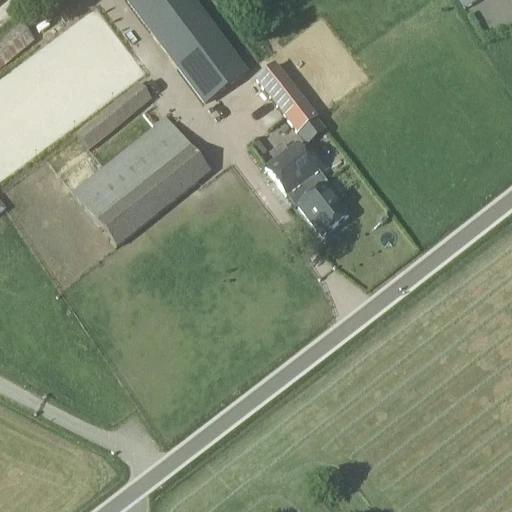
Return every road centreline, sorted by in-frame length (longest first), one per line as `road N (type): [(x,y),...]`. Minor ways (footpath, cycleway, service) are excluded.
road 1 (unclassified): [(106,511),(511,200)]
road 2 (unknown): [(0,385),(160,470)]
